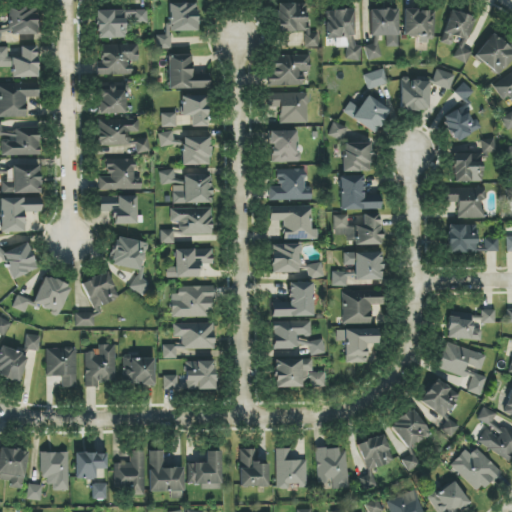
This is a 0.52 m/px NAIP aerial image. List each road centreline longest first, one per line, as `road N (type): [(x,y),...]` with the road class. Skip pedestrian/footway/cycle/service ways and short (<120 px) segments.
road 1 (residential): [(0,400),(45,410),(328,405),(370,393),(400,361),(414,326),(411,152)]
road 2 (residential): [(233,39),(248,405)]
road 3 (residential): [(66,0),(74,241)]
